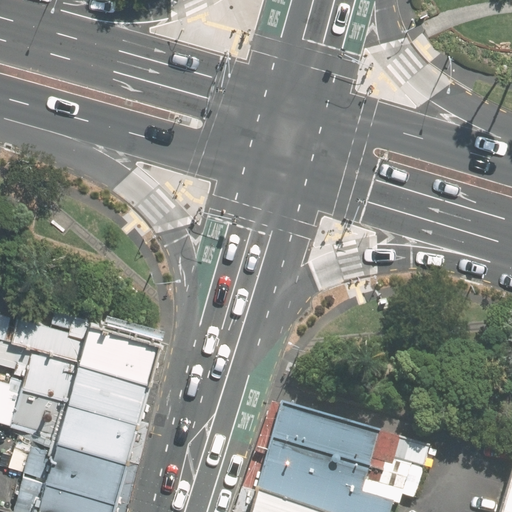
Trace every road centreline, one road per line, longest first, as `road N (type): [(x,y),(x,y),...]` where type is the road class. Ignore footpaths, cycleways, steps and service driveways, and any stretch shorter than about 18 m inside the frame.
road 1 (primary): [(197,445),(187,282),(176,232),(105,169),(0,128)]
road 2 (primary): [(511,271),(383,254),(318,274),(291,298),(197,445)]
road 3 (primary): [(0,14),(293,98)]
road 4 (primary): [(269,179),(0,103)]
road 5 (primary): [(269,179),(197,445)]
road 6 (primary): [(511,246),(269,179)]
road 7 (primary): [(293,98),(511,159)]
road 8 (primary): [(386,0),(398,50),(416,74),(511,122)]
road 9 (primary): [(38,0),(107,8),(166,0)]
